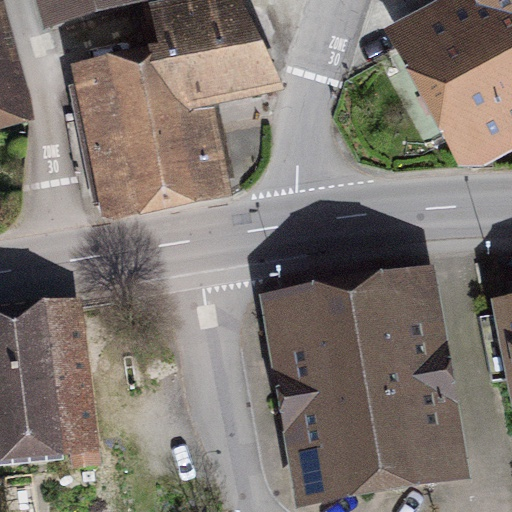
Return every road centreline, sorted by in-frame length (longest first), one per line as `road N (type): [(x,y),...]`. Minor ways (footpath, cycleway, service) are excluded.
road 1 (residential): [(192,233),(255,511)]
road 2 (residential): [(57,256),(64,228),(47,127),(10,0)]
road 3 (residential): [(307,211),(299,115),(335,0)]
road 4 (secondary): [(307,211),(511,201)]
road 5 (secondary): [(57,256),(192,233)]
